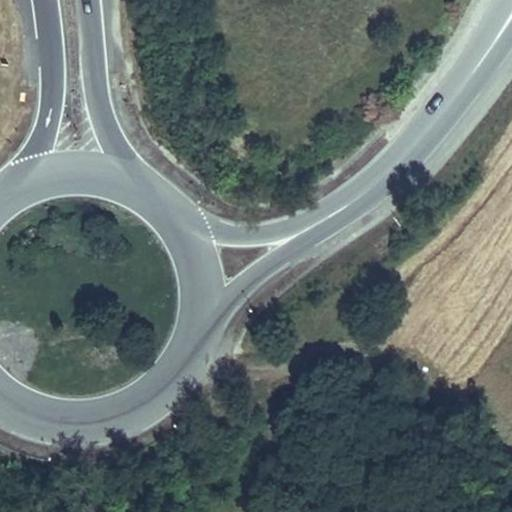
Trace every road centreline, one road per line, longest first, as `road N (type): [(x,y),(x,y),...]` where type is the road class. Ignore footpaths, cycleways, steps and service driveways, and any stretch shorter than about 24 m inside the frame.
road 1 (primary): [(0,404),(35,423),(80,429),(124,419),(162,394),(189,357),(202,314)]
road 2 (primary): [(342,211),(421,139),(511,10)]
road 3 (motorway): [(137,188),(99,107),(89,0)]
road 4 (motorway): [(48,0),(55,69),(33,179)]
road 5 (primary): [(342,211),(251,243),(214,238),(173,218)]
road 6 (primary): [(202,314),(342,211)]
